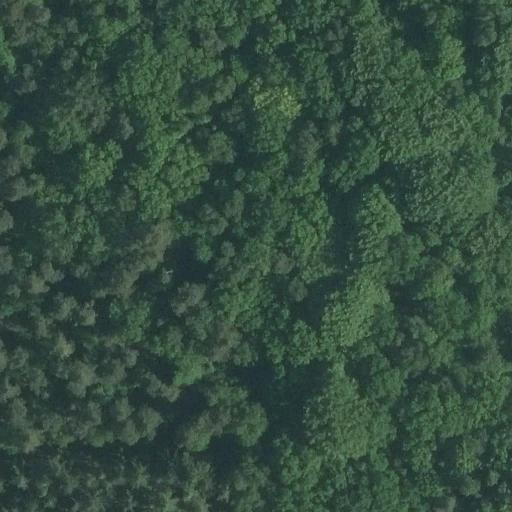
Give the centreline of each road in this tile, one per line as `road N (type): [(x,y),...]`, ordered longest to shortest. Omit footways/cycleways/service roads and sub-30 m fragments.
road 1 (track): [(289,406),(172,286),(101,189),(5,0)]
road 2 (track): [(0,425),(272,427)]
road 3 (track): [(429,466),(289,406)]
